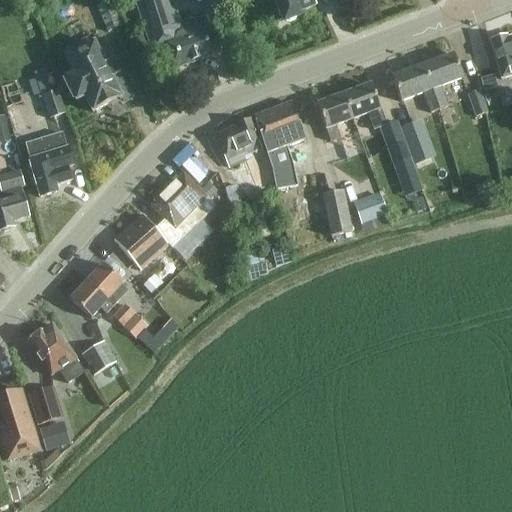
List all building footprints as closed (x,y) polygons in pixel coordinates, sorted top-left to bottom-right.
[(113,0),(98,6),(109,32),(123,26),(113,0)] [(173,71),(219,56),(207,20),(191,26),(190,22),(180,26),(171,0),(156,0),(138,6),(152,51),(165,46),(173,71)] [(295,17),(316,8),(312,0),(271,0),(271,1),(274,2),(282,20),(284,19),(289,25),(294,23),(295,17)] [(505,39),(501,35),(494,38),(492,42),(490,43),(502,81),(511,77),(511,38),(507,40),(506,38),(505,39)] [(97,44),(96,42),(64,57),(73,76),(65,81),(77,104),(86,99),(94,115),(120,102),(123,106),(134,101),(121,75),(118,76),(112,64),(115,62),(104,41),(97,44)] [(440,88),(463,80),(454,56),(423,67),(439,111),(448,108),(440,88)] [(431,114),(439,111),(423,67),(392,79),(401,103),(424,95),(431,114)] [(498,87),(494,75),(481,79),(485,91),(498,87)] [(386,126),(385,123),(371,86),(344,97),(353,121),(367,116),(372,131),(386,126)] [(480,88),(466,93),(473,115),(488,110),(480,88)] [(57,93),(40,98),(47,121),(64,116),(57,93)] [(336,127),(353,121),(344,97),(317,107),(331,143),(340,139),(336,127)] [(287,148),(304,142),(302,134),(293,109),(288,106),(254,119),(262,143),(263,143),(272,170),(277,191),(298,187),(293,167),(287,148)] [(422,120),(401,128),(414,165),(436,157),(422,120)] [(253,159),(258,171),(266,167),(268,166),(250,121),(235,127),(236,129),(218,136),(226,157),(224,158),(228,169),(253,159)] [(67,170),(72,169),(62,135),(25,146),(40,198),(56,193),(54,188),(71,183),(67,170)] [(405,142),(388,148),(393,163),(397,162),(401,172),(413,168),(409,158),(410,157),(405,142)] [(10,163),(13,174),(0,177),(0,188),(1,193),(0,193),(0,232),(13,229),(12,224),(28,219),(19,189),(23,187),(18,173),(21,172),(18,161),(10,163)] [(259,189),(273,183),(266,167),(258,171),(253,173),(259,189)] [(173,250),(216,208),(208,201),(200,193),(183,176),(151,207),(165,221),(155,231),(169,247),(173,250)] [(200,193),(208,201),(216,192),(208,184),(200,193)] [(242,204),(237,187),(225,190),(230,207),(236,205),(242,204)] [(331,238),(351,234),(343,192),(323,196),(331,238)] [(356,205),(363,225),(388,216),(380,196),(356,205)] [(169,247),(155,231),(143,217),(114,242),(140,272),(169,247)] [(113,295),(124,284),(103,266),(87,283),(113,308),(120,301),(113,295)] [(151,279),(143,286),(152,296),(160,289),(151,279)] [(107,315),(113,308),(87,283),(70,301),(91,320),(100,309),(107,315)] [(124,306),(118,312),(129,322),(135,316),(124,306)] [(118,312),(112,318),(116,321),(123,328),(129,322),(118,312)] [(136,342),(148,330),(138,320),(126,333),(136,342)] [(68,385),(84,374),(75,361),(76,360),(52,326),(43,332),(27,343),(51,377),(59,372),(68,385)] [(116,364),(104,343),(81,357),(93,378),(116,364)] [(54,388),(29,396),(39,427),(64,419),(54,388)] [(0,438),(7,462),(40,453),(21,392),(0,398),(0,438)] [(63,424),(39,431),(46,453),(70,445),(63,424)] [(5,511),(12,509),(10,501),(0,464),(0,503),(3,503),(5,511)] [(16,489),(9,491),(13,504),(20,502),(16,489)]
